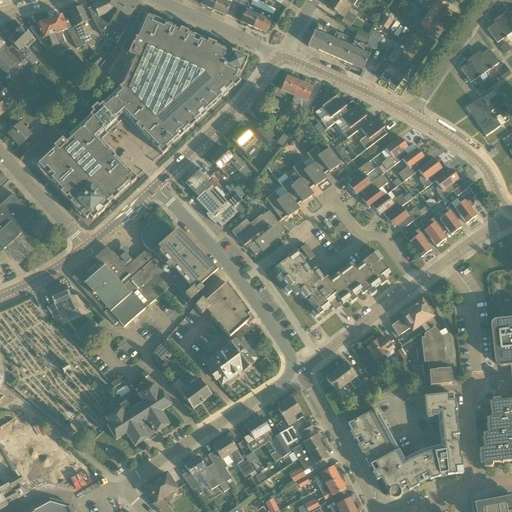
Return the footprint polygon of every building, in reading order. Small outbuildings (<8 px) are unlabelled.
[(94,7),(88,10),(93,20),(100,32),(103,37),(117,45),(131,18),(130,18),(138,4),(131,0),(103,0),(93,5),(94,7)] [(201,0),(200,5),(213,10),(217,0),(201,0)] [(232,1),(239,4),(241,0),(217,0),(213,10),(225,16),(232,1)] [(252,0),(241,0),(239,4),(237,10),(244,13),(240,22),(253,28),(261,10),(250,6),(252,0)] [(333,0),(328,8),(338,15),(344,19),(341,23),(349,28),(356,18),(348,13),(352,7),(340,0),(333,0)] [(427,0),(422,9),(439,20),(447,8),(434,0),(427,0)] [(261,10),(253,28),(266,34),(274,16),(273,16),(275,11),(263,6),(261,11),(261,10)] [(71,20),(74,27),(75,27),(80,40),(82,39),(87,44),(86,45),(90,49),(94,47),(88,35),(86,36),(81,25),(88,22),(81,7),(69,12),(72,20),(71,20)] [(431,32),(439,20),(422,9),(422,11),(420,11),(418,15),(418,16),(417,18),(423,22),(420,25),(431,32)] [(386,11),(383,17),(385,18),(391,22),(395,17),(386,11)] [(511,34),(511,32),(511,11),(508,15),(506,12),(500,17),(511,34)] [(222,98),(228,93),(228,92),(234,87),(239,74),(240,75),(247,59),(232,52),(231,54),(226,51),(215,46),(215,45),(208,42),(208,43),(201,40),(201,39),(194,36),(194,37),(187,34),(188,33),(180,30),(180,31),(166,24),(153,18),(153,19),(146,15),(135,40),(136,40),(133,45),(128,55),(135,58),(124,85),(119,89),(102,105),(98,108),(96,106),(91,111),(90,117),(68,137),(71,140),(66,144),(59,137),(45,151),(47,153),(35,165),(40,171),(40,172),(50,182),(61,193),(60,193),(66,199),(70,203),(74,208),(73,209),(80,216),(81,215),(85,220),(89,217),(92,220),(96,216),(97,217),(105,210),(104,209),(108,205),(108,204),(112,200),(113,201),(118,195),(127,186),(135,179),(96,138),(103,131),(104,132),(105,131),(108,128),(110,129),(113,126),(112,125),(115,122),(116,121),(115,120),(116,120),(123,113),(161,154),(178,139),(184,134),(184,133),(189,128),(189,129),(195,123),(200,118),(200,119),(206,113),(222,98)] [(61,32),(67,30),(64,21),(62,16),(50,20),(59,45),(65,43),(61,32)] [(511,34),(500,17),(493,22),(494,24),(487,29),(497,43),(511,34)] [(386,30),(391,22),(385,18),(379,26),(386,30)] [(413,28),(417,23),(409,18),(407,22),(406,23),(413,28)] [(47,49),(56,46),(59,53),(70,49),(65,43),(59,45),(50,20),(37,25),(37,26),(29,29),(30,31),(47,49)] [(335,33),(326,29),(317,25),(307,47),(325,55),(335,33)] [(12,45),(26,60),(32,54),(24,47),(33,38),(22,26),(19,27),(16,30),(15,33),(16,33),(8,40),(12,45)] [(72,28),(67,30),(77,49),(83,46),(86,45),(87,44),(82,39),(80,40),(75,27),(74,27),(75,28),(72,29),(72,28)] [(354,39),(367,44),(370,37),(358,32),(354,39)] [(325,55),(344,63),(354,41),(335,33),(325,55)] [(370,37),(367,44),(366,46),(372,49),(375,50),(379,41),(370,37)] [(8,49),(4,45),(0,40),(0,72),(3,76),(4,75),(18,61),(21,64),(20,64),(21,64),(22,63),(25,67),(29,62),(26,60),(12,45),(8,49)] [(354,41),(344,63),(362,71),(372,49),(366,46),(354,41)] [(499,47),(504,55),(511,50),(506,42),(499,47)] [(393,65),(404,50),(398,45),(386,60),(393,65)] [(473,57),(485,73),(499,63),(489,49),(481,54),(479,52),(473,57)] [(32,54),(26,60),(29,62),(35,57),(32,54)] [(98,57),(93,63),(98,68),(103,62),(98,57)] [(485,73),(473,57),(466,61),(468,64),(460,69),(470,83),(485,73)] [(389,66),(386,71),(380,79),(395,91),(404,78),(406,80),(415,69),(409,64),(401,75),(389,66)] [(505,78),(511,74),(507,67),(501,72),(505,78)] [(294,97),(300,83),(287,77),(282,88),(278,87),(274,96),(281,99),(284,92),(294,97)] [(312,101),(308,99),(313,89),(300,83),(294,97),(303,101),(300,107),(308,111),(312,101)] [(10,96),(0,85),(0,116),(7,110),(1,104),(10,96)] [(481,87),(475,91),(479,97),(485,93),(481,87)] [(320,121),(327,129),(327,130),(342,119),(341,118),(348,114),(347,113),(344,108),(345,107),(343,104),(337,96),(332,100),(331,98),(325,103),(326,105),(321,108),(327,116),(320,121)] [(500,96),(490,102),(493,107),(503,101),(500,96)] [(466,109),(476,123),(491,112),(481,98),(466,109)] [(347,126),(340,131),(346,140),(347,140),(360,130),(360,129),(368,124),(367,123),(364,119),(366,118),(363,114),(357,107),(357,106),(347,113),(348,114),(341,118),(342,119),(347,126)] [(14,120),(19,125),(8,135),(19,147),(31,136),(25,130),(37,120),(26,108),(14,120)] [(491,112),(476,123),(486,137),(500,126),(491,112)] [(376,118),(376,117),(369,122),(367,123),(368,124),(360,129),(360,130),(366,137),(359,142),(365,151),(387,135),(383,130),(384,129),(381,125),(376,118)] [(315,129),(319,135),(325,131),(321,125),(315,129)] [(232,140),(240,148),(245,153),(257,142),(252,137),(252,136),(244,128),(232,140)] [(253,134),(266,147),(272,141),(259,128),(253,134)] [(271,139),(274,136),(268,130),(265,133),(271,139)] [(288,139),(283,135),(277,143),(282,147),(288,139)] [(381,165),(382,166),(387,172),(402,160),(408,156),(404,151),(408,148),(407,148),(406,146),(405,145),(406,144),(402,139),(401,140),(400,138),(385,150),(391,157),(381,165)] [(300,145),(305,151),(310,147),(306,141),(300,145)] [(340,157),(345,154),(339,146),(334,149),(340,157)] [(231,163),(239,172),(244,177),(250,172),(244,166),(245,166),(235,155),(232,158),(223,148),(210,160),(219,170),(225,165),(227,166),(231,163)] [(307,155),(314,164),(323,175),(328,171),(329,173),(333,171),(340,165),(328,149),(321,155),(316,148),(307,154),(307,155)] [(408,156),(402,160),(408,168),(399,175),(404,182),(418,172),(424,167),(421,162),(425,159),(423,157),(422,155),(423,154),(419,150),(418,151),(417,149),(416,150),(408,156)] [(345,154),(340,157),(346,165),(351,162),(345,154)] [(425,189),(435,182),(437,181),(433,176),(441,170),(440,168),(440,167),(440,165),(440,164),(438,163),(438,162),(436,161),(435,162),(434,160),(424,167),(418,172),(422,177),(419,179),(419,181),(425,189)] [(319,185),(326,180),(326,179),(323,175),(314,164),(307,169),(301,162),(293,169),(292,169),(295,173),(296,173),(309,190),(314,186),(315,188),(319,185)] [(268,169),(273,172),(276,166),(272,163),(268,169)] [(348,178),(352,183),(348,185),(350,188),(351,189),(350,190),(353,195),(354,194),(355,195),(361,191),(361,192),(371,185),(365,177),(374,171),(374,170),(368,163),(348,178)] [(382,166),(378,168),(383,174),(383,175),(387,172),(382,166)] [(206,192),(212,186),(207,182),(210,179),(201,169),(185,183),(195,193),(199,197),(199,198),(205,192),(206,192)] [(437,181),(435,182),(439,187),(436,189),(436,191),(442,200),(453,192),(454,191),(450,186),(458,180),(457,178),(457,176),(456,175),(455,173),(452,172),(451,170),(437,181)] [(295,173),(288,178),(280,185),(287,194),(296,206),(301,202),(302,204),(306,201),(313,196),(313,195),(309,190),(296,173),(295,173)] [(387,195),(382,188),(387,184),(381,177),(371,185),(361,192),(365,197),(361,199),(363,202),(364,203),(363,204),(366,209),(367,208),(369,209),(372,207),(383,198),(386,196),(387,195)] [(398,178),(393,182),(396,187),(401,183),(398,178)] [(255,185),(259,190),(264,186),(261,181),(255,185)] [(454,191),(453,192),(457,197),(467,189),(463,184),(454,191)] [(233,191),(236,194),(241,199),(246,193),(239,185),(233,191)] [(241,199),(236,194),(227,202),(223,198),(212,186),(206,192),(205,192),(199,198),(199,197),(196,200),(211,217),(209,220),(212,223),(215,225),(217,223),(221,228),(237,213),(235,210),(242,201),(240,199),(241,199)] [(232,190),(223,198),(227,202),(236,194),(233,191),(232,190)] [(287,194),(280,200),(274,193),(265,200),(281,221),(287,216),(288,218),(291,216),(299,210),(296,206),(287,194)] [(0,245),(4,250),(21,234),(17,231),(33,216),(23,205),(13,194),(0,205),(0,245)] [(409,194),(403,198),(406,203),(413,199),(409,194)] [(383,214),(387,219),(401,208),(407,204),(406,203),(403,198),(401,196),(392,203),(386,196),(383,198),(372,207),(373,208),(371,209),(375,214),(376,213),(377,214),(379,216),(383,214)] [(464,202),(454,209),(460,217),(466,225),(468,223),(470,223),(471,223),(473,222),(473,221),(474,219),(476,217),(470,209),(472,208),(473,206),(473,205),(474,203),(474,202),(473,200),(472,199),(465,203),(464,202)] [(240,214),(246,209),(246,208),(242,204),(236,210),(240,214)] [(451,205),(436,217),(445,228),(451,236),(453,235),(455,235),(456,234),(458,233),(458,232),(459,230),(461,228),(455,220),(460,217),(454,209),(451,205)] [(421,211),(419,212),(422,216),(428,211),(426,207),(425,207),(421,211)] [(401,231),(422,216),(419,212),(416,208),(407,215),(401,208),(387,219),(388,220),(386,221),(390,226),(391,225),(392,227),(394,229),(398,226),(401,231)] [(248,248),(254,256),(261,252),(262,253),(280,238),(279,237),(285,231),(278,223),(278,224),(275,221),(276,220),(269,212),(262,216),(261,215),(250,224),(246,220),(231,232),(243,247),(246,245),(248,248)] [(185,305),(200,291),(203,289),(206,285),(205,284),(209,281),(208,280),(217,272),(177,231),(176,232),(173,229),(173,230),(175,233),(172,235),(172,233),(171,231),(171,230),(169,228),(168,227),(168,226),(165,224),(163,223),(162,223),(161,222),(158,222),(155,215),(155,216),(146,221),(148,220),(150,223),(148,224),(146,226),(144,227),(143,229),(142,231),(141,233),(141,235),(141,238),(141,239),(141,241),(142,244),(143,245),(144,247),(147,250),(149,249),(164,266),(162,268),(175,283),(173,284),(180,293),(177,296),(185,305)] [(429,228),(424,232),(430,239),(436,247),(438,246),(440,246),(441,246),(443,244),(444,242),(444,241),(446,240),(440,232),(445,228),(436,217),(427,223),(427,225),(429,228)] [(425,243),(430,239),(424,232),(421,228),(412,234),(412,236),(414,239),(409,243),(421,259),(423,257),(425,257),(426,257),(428,256),(428,255),(429,253),(431,251),(425,243)] [(305,245),(300,249),(295,252),(294,251),(287,257),(288,259),(275,268),(284,280),(282,281),(291,293),(296,289),(304,300),(306,299),(319,316),(329,307),(331,310),(333,309),(337,309),(342,305),(364,288),(368,293),(380,284),(379,283),(390,274),(380,261),(382,260),(376,253),(375,253),(371,249),(363,255),(366,260),(355,269),(351,264),(329,281),(328,279),(325,279),(324,280),(315,269),(310,272),(302,261),(312,254),(305,245)] [(116,256),(113,252),(111,253),(107,248),(72,278),(90,299),(91,299),(104,313),(114,326),(119,322),(124,328),(143,311),(115,278),(125,269),(127,267),(122,260),(119,262),(115,257),(116,256)] [(147,250),(146,251),(146,250),(133,262),(125,253),(120,258),(122,260),(127,267),(125,269),(115,278),(143,311),(173,284),(175,283),(162,268),(164,266),(149,249),(147,250)] [(206,311),(223,331),(229,338),(247,323),(249,325),(254,321),(249,315),(249,314),(243,306),(240,303),(241,303),(235,295),(234,295),(232,292),(226,284),(209,299),(206,296),(206,295),(195,308),(201,315),(206,311)] [(49,293),(54,304),(54,305),(55,305),(62,302),(63,304),(67,302),(70,308),(64,311),(68,320),(79,315),(77,310),(80,308),(73,296),(70,298),(64,286),(49,293)] [(412,333),(421,327),(425,325),(424,323),(432,318),(430,315),(433,313),(427,302),(423,305),(421,302),(401,316),(403,318),(391,327),(398,337),(409,329),(412,333)] [(54,304),(47,308),(53,318),(60,315),(55,305),(54,305),(54,304)] [(511,319),(498,321),(496,321),(494,323),(493,325),(492,327),(497,363),(497,365),(499,366),(501,367),(503,368),(511,367),(511,366),(511,319)] [(408,362),(408,363),(411,368),(422,366),(423,378),(429,378),(430,387),(451,385),(448,360),(445,361),(442,337),(441,337),(435,328),(429,331),(425,325),(421,327),(425,334),(424,335),(424,339),(421,339),(422,348),(417,349),(418,361),(408,362)] [(235,342),(211,360),(211,361),(206,365),(210,371),(209,372),(216,381),(217,380),(221,386),(227,381),(228,382),(241,372),(242,373),(252,365),(252,364),(257,360),(252,352),(255,350),(249,342),(246,345),(241,338),(236,343),(235,342)] [(383,356),(393,349),(385,338),(379,343),(377,341),(367,348),(371,353),(370,354),(375,362),(376,362),(379,366),(387,361),(383,356)] [(151,356),(157,364),(158,364),(157,363),(164,356),(169,360),(175,353),(164,342),(151,356)] [(394,354),(400,364),(406,360),(400,350),(394,354)] [(365,379),(359,382),(346,364),(326,380),(336,392),(341,387),(342,388),(348,383),(354,390),(361,385),(366,394),(372,391),(365,379)] [(481,456),(482,465),(485,465),(486,468),(493,468),(494,464),(500,463),(504,464),(504,463),(511,461),(511,366),(511,367),(511,375),(511,391),(508,392),(508,393),(507,393),(507,398),(509,398),(509,401),(502,402),(501,398),(500,398),(495,398),(495,399),(494,399),(493,400),(492,403),(491,403),(493,418),(491,418),(488,418),(487,418),(487,420),(487,425),(488,425),(489,433),(487,434),(487,433),(485,433),(485,434),(484,434),(484,436),(483,436),(484,440),(485,449),(483,449),(481,449),(480,450),(480,451),(480,456),(481,456)] [(413,370),(406,374),(410,380),(417,377),(414,371),(413,370)] [(134,447),(161,430),(169,425),(160,412),(171,406),(162,392),(159,393),(154,385),(149,388),(141,386),(142,380),(148,376),(146,372),(135,379),(132,391),(118,400),(117,404),(121,409),(109,417),(108,415),(107,409),(109,403),(111,402),(108,399),(106,401),(103,409),(104,417),(105,419),(109,426),(107,427),(116,441),(126,434),(134,447)] [(126,381),(126,380),(124,376),(111,385),(114,388),(126,381)] [(188,390),(178,379),(172,386),(181,395),(192,410),(211,396),(200,381),(188,390)] [(379,414),(378,412),(376,410),(374,411),(373,411),(347,425),(378,481),(380,480),(388,493),(388,496),(389,497),(389,498),(390,499),(391,500),(392,500),(394,501),(395,501),(397,500),(398,499),(399,498),(400,496),(400,494),(400,491),(407,488),(408,490),(422,483),(426,481),(429,480),(433,478),(437,477),(439,476),(439,475),(447,474),(447,475),(455,474),(458,473),(460,471),(460,468),(460,465),(452,395),(423,398),(425,415),(426,417),(427,419),(429,419),(431,419),(432,419),(432,418),(437,417),(440,447),(439,447),(439,448),(440,448),(441,452),(434,453),(434,452),(422,455),(411,460),(405,464),(405,465),(402,466),(388,440),(391,438),(390,437),(389,435),(389,434),(388,434),(386,430),(386,429),(385,429),(383,424),(383,423),(382,424),(381,421),(381,420),(378,416),(379,416),(378,415),(380,415),(379,414)] [(277,409),(289,427),(303,418),(300,413),(300,412),(291,398),(283,403),(284,405),(277,409)] [(261,418),(245,427),(251,436),(244,440),(247,445),(254,441),(254,442),(262,437),(265,441),(272,436),(269,432),(270,432),(261,418)] [(281,436),(287,446),(301,439),(300,438),(313,431),(309,424),(295,431),(293,427),(280,434),(281,436)] [(278,451),(271,456),(275,463),(282,458),(290,453),(286,447),(279,435),(271,440),(278,451)] [(309,454),(322,447),(316,436),(303,444),(296,448),(292,450),(294,455),(297,461),(304,457),(309,454)] [(224,469),(227,467),(222,460),(230,455),(232,459),(234,462),(236,466),(244,478),(254,472),(244,455),(241,458),(239,455),(236,451),(237,451),(228,438),(213,448),(216,451),(208,456),(213,465),(218,472),(224,469)] [(0,510),(7,507),(6,505),(27,493),(28,492),(20,478),(18,479),(0,445),(0,510)] [(322,447),(309,454),(312,461),(305,465),(308,469),(315,465),(328,458),(322,447)] [(192,491),(198,487),(193,478),(200,474),(206,482),(211,490),(219,485),(224,493),(229,489),(225,483),(222,477),(218,472),(213,465),(206,469),(198,457),(184,466),(188,472),(182,476),(192,491)] [(314,479),(319,490),(339,479),(333,468),(320,474),(321,475),(314,479)] [(224,469),(218,472),(222,477),(225,483),(231,479),(224,469)] [(304,477),(305,477),(301,469),(289,475),(290,477),(284,480),(287,487),(297,481),(297,482),(304,477)] [(264,472),(255,477),(259,484),(268,478),(264,472)] [(176,490),(172,483),(166,475),(146,488),(156,503),(152,505),(158,511),(169,511),(159,501),(164,498),(167,502),(171,499),(169,495),(176,490)] [(304,477),(297,482),(300,488),(309,483),(305,477),(304,477)] [(345,490),(339,479),(319,490),(323,496),(325,500),(332,496),(345,490)] [(237,507),(239,511),(257,497),(254,494),(237,507)] [(511,511),(511,500),(509,498),(479,504),(474,510),(474,511),(511,511)] [(269,511),(277,511),(279,511),(272,499),(265,503),(269,511)] [(315,499),(304,505),(307,511),(314,511),(320,509),(315,499)] [(350,499),(336,506),(337,506),(330,510),(331,511),(352,511),(355,511),(350,499)] [(72,511),(70,506),(49,500),(26,511),(72,511)]
